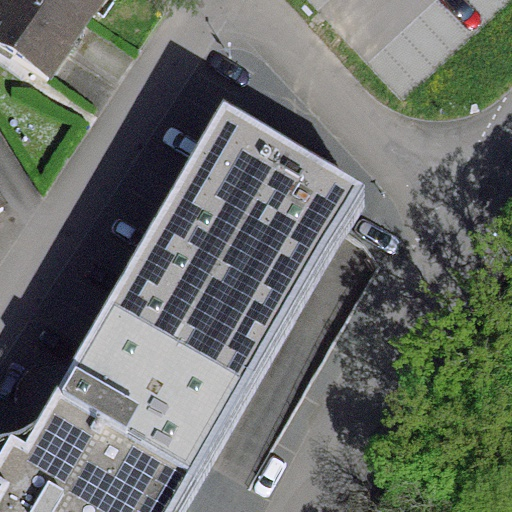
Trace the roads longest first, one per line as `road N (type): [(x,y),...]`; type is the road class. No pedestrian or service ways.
road 1 (residential): [(210,0),(0,305)]
road 2 (residential): [(474,226),(306,511)]
road 3 (residential): [(474,226),(374,151),(240,0)]
